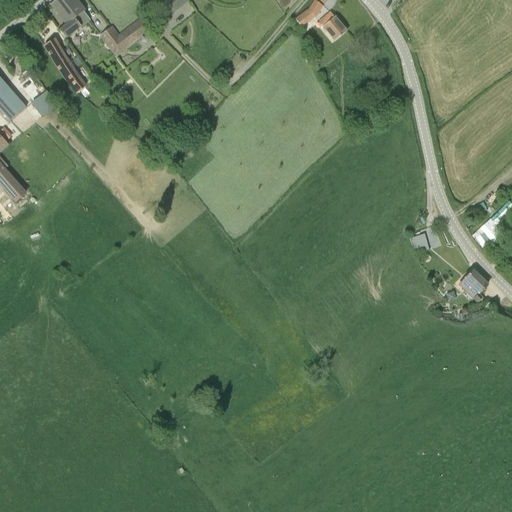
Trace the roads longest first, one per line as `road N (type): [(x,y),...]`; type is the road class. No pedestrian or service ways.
road 1 (unclassified): [(511,296),(447,220),(400,45),(366,0)]
road 2 (track): [(165,39),(225,87),(307,0)]
